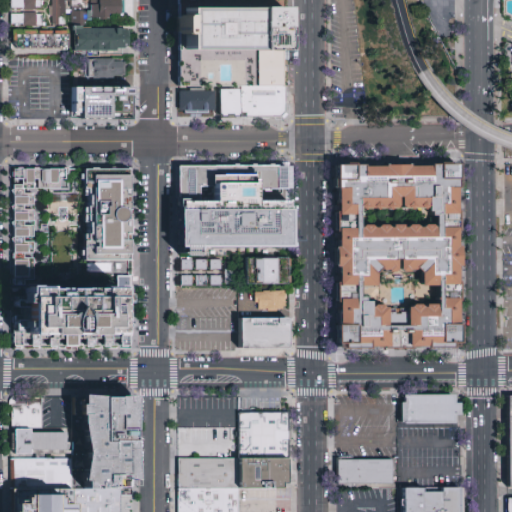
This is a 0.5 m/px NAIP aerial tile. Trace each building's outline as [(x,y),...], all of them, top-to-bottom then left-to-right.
[(40,9),(40,0),(10,0),(10,9),(40,9)] [(49,0),(49,24),(65,24),(65,0),(49,0)] [(122,0),(89,0),(89,18),(122,18),(122,0)] [(180,0),(289,0),(289,49),(289,88),(180,88),(180,49),(180,0)] [(41,24),(42,15),(10,14),(10,24),(41,24)] [(68,48),(68,30),(9,30),(9,48),(68,48)] [(113,44),(113,49),(103,49),(102,42),(91,41),(91,30),(117,30),(125,30),(125,44),(118,44),(113,44)] [(114,61),(114,63),(118,63),(126,63),(127,77),(118,78),(116,78),(106,78),(105,80),(105,81),(89,81),(89,80),(89,60),(114,61)] [(93,88),(93,92),(118,92),(124,91),(123,111),(118,112),(103,112),(103,99),(94,100),(94,105),(73,105),(73,89),(93,88)] [(285,118),(244,118),(244,88),(289,88),(289,113),(285,118)] [(212,90),(212,109),(176,110),(175,91),(212,90)] [(222,90),(223,118),(244,118),(242,90),(222,90)] [(175,248),(175,201),(176,163),(287,164),(287,202),(286,248),(175,248)] [(459,349),(457,165),(333,166),(335,350),(459,349)] [(11,168),(12,349),(132,348),(132,277),(114,277),(114,286),(34,286),(33,190),(88,190),(88,260),(132,259),(131,168),(11,168)] [(244,257),(244,283),(287,283),(287,256),(244,257)] [(286,291),(288,308),(283,308),(284,311),(259,311),(259,304),(256,304),(256,295),(264,294),(286,291)] [(288,322),(289,348),(241,348),(241,323),(241,320),(288,319),(288,322)] [(77,395),(80,430),(86,452),(82,480),(133,482),(132,396),(77,395)] [(398,402),(402,402),(402,395),(453,395),(453,403),(459,403),(459,415),(453,415),(453,423),(398,423),(398,402)] [(45,430),(29,431),(15,431),(14,397),(45,397),(45,430)] [(289,459),(240,460),(240,414),(289,414),(289,459)] [(14,454),(15,431),(29,431),(29,433),(66,433),(66,450),(29,449),(29,454),(14,454)] [(336,456),(396,456),(395,490),(335,490),(336,456)] [(289,459),(289,488),(240,489),(240,460),(289,459)] [(240,460),(240,489),(179,491),(179,460),(240,460)] [(72,488),(72,490),(61,490),(15,490),(16,463),(61,463),(73,463),(72,488)] [(400,511),(400,488),(460,488),(460,511),(400,511)] [(179,511),(179,491),(240,489),(240,511),(179,511)] [(10,511),(11,490),(15,490),(61,490),(72,490),(72,506),(72,507),(72,511),(10,511)] [(121,490),(121,506),(121,511),(72,511),(72,507),(72,506),(72,490),(89,490),(121,490)]
